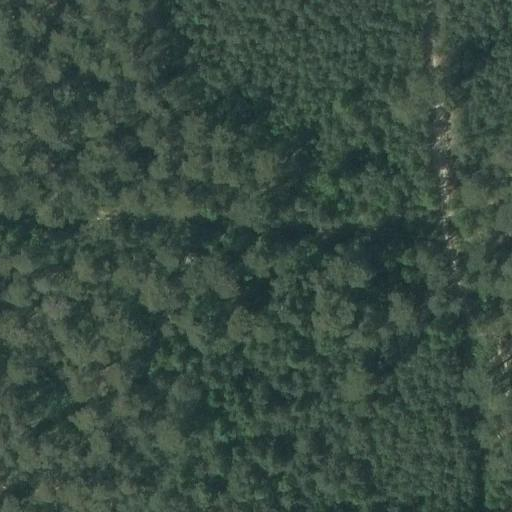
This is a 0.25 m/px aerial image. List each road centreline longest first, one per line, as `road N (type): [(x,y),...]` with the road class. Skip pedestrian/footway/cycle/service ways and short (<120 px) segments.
road 1 (track): [(511,223),(0,210)]
road 2 (track): [(422,0),(442,219)]
